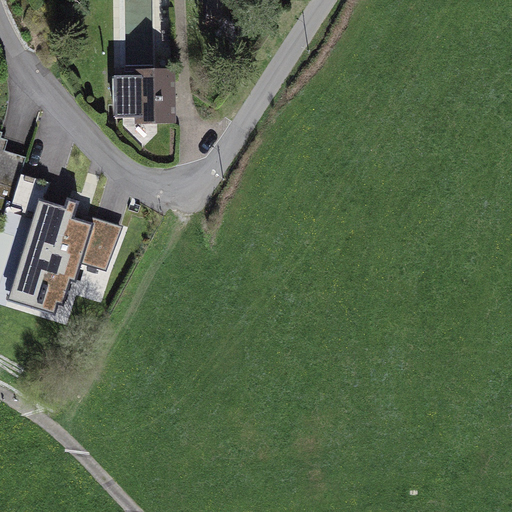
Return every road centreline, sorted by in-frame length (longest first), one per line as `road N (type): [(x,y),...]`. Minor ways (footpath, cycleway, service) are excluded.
road 1 (residential): [(317,0),(203,173),(176,186),(137,182),(95,149),(49,99),(12,38),(0,0)]
road 2 (track): [(0,399),(62,438),(136,511)]
